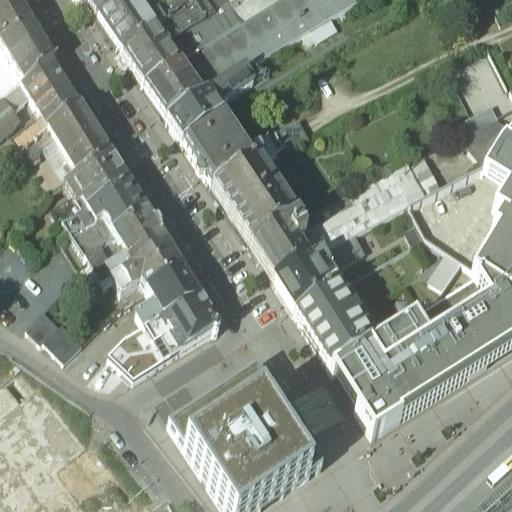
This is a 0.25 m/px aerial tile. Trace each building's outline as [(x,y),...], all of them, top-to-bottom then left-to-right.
[(0,0),(0,16),(14,8),(9,0),(0,0)] [(78,0),(95,25),(133,1),(133,0),(78,0)] [(134,0),(133,1),(95,25),(119,59),(153,38),(200,8),(196,2),(194,0),(182,0),(160,14),(156,17),(155,22),(152,24),(145,13),(151,9),(145,0),(134,0)] [(324,30),(304,0),(291,0),(241,32),(186,67),(142,94),(165,128),(203,103),(205,102),(210,99),(243,78),(308,39),(324,30)] [(145,0),(151,9),(145,13),(152,24),(155,22),(156,17),(160,14),(154,5),(161,0),(194,0),(196,2),(198,0),(145,0)] [(161,0),(154,5),(160,14),(182,0),(161,0)] [(213,0),(200,8),(209,22),(227,11),(225,9),(219,0),(213,0)] [(219,0),(225,9),(227,11),(230,15),(241,32),(291,0),(219,0)] [(304,0),(324,30),(329,27),(373,0),(304,0)] [(476,0),(475,0),(443,0),(452,15),(476,0)] [(0,49),(29,31),(14,8),(0,16),(0,49)] [(200,8),(153,38),(159,47),(168,41),(175,44),(209,22),(200,8)] [(230,15),(181,45),(177,53),(186,67),(241,32),(230,15)] [(324,30),(308,39),(314,50),(335,37),(329,27),(324,30)] [(29,31),(0,49),(0,56),(22,92),(50,70),(52,69),(29,31)] [(153,38),(119,59),(142,94),(186,67),(177,53),(173,55),(171,51),(161,51),(159,47),(153,38)] [(511,78),(511,40),(496,48),(511,78)] [(22,92),(0,56),(0,108),(19,94),(22,92)] [(22,92),(19,94),(28,107),(39,124),(47,137),(75,112),(50,70),(22,92)] [(243,78),(210,99),(216,108),(217,110),(220,110),(251,90),(243,78)] [(0,108),(0,146),(13,137),(13,131),(17,128),(11,120),(28,107),(19,94),(0,108)] [(210,99),(205,102),(211,111),(216,108),(210,99)] [(203,103),(165,128),(181,151),(219,126),(212,116),(203,103)] [(47,137),(46,138),(57,155),(68,173),(75,184),(109,162),(108,160),(107,160),(78,114),(79,113),(78,110),(75,112),(47,137)] [(227,121),(220,110),(212,116),(219,126),(220,125),(227,121)] [(490,114),(463,128),(469,141),(494,128),(497,127),(490,114)] [(39,124),(8,149),(19,162),(46,138),(47,137),(39,124)] [(243,161),(220,125),(219,126),(181,151),(210,195),(252,174),(243,161)] [(463,128),(455,132),(461,145),(469,141),(463,128)] [(298,129),(276,140),(285,157),(307,146),(298,129)] [(46,138),(25,156),(34,167),(39,164),(41,156),(48,150),(53,158),(57,155),(46,138)] [(276,140),(248,154),(248,158),(243,161),(252,174),(258,171),(285,157),(276,140)] [(511,141),(509,140),(497,154),(483,177),(406,217),(422,247),(445,262),(458,271),(459,272),(487,290),(488,290),(511,300),(511,141)] [(34,167),(25,156),(19,162),(25,172),(34,167)] [(70,188),(62,193),(71,208),(79,221),(85,217),(93,213),(127,191),(109,162),(75,184),(70,188)] [(252,174),(210,195),(248,253),(294,225),(258,171),(252,174)] [(68,173),(62,176),(70,188),(75,184),(68,173)] [(401,176),(311,222),(330,256),(353,245),(402,219),(395,206),(412,197),(401,176)] [(127,191),(93,213),(102,228),(111,242),(145,220),(127,191)] [(66,209),(49,219),(58,234),(61,232),(79,221),(71,208),(67,211),(66,209)] [(93,213),(85,217),(94,233),(102,228),(93,213)] [(79,221),(61,232),(69,243),(80,236),(82,240),(94,233),(85,217),(79,221)] [(145,220),(111,242),(114,247),(149,226),(145,220)] [(294,225),(248,253),(272,290),(305,269),(308,268),(295,253),(303,248),(300,243),(313,236),(309,229),(300,234),(294,225)] [(149,226),(114,247),(124,263),(131,275),(166,253),(149,226)] [(94,233),(82,240),(80,236),(69,243),(83,266),(114,247),(111,242),(102,228),(94,233)] [(330,256),(321,261),(327,276),(325,277),(327,281),(362,262),(353,245),(330,256)] [(131,275),(129,276),(139,292),(144,301),(181,278),(166,253),(131,275)] [(308,268),(305,269),(314,284),(325,277),(327,276),(321,261),(308,268)] [(445,262),(420,277),(428,291),(454,275),(459,272),(458,271),(445,262)] [(118,265),(92,281),(99,294),(129,276),(131,275),(124,263),(119,266),(118,265)] [(305,269),(272,290),(292,322),(327,300),(319,286),(316,288),(314,284),(305,269)] [(86,272),(74,285),(87,306),(99,294),(92,281),(86,271),(86,272)] [(335,372),(350,396),(347,409),(372,446),(511,355),(511,300),(488,290),(487,290),(459,272),(454,275),(428,315),(371,350),(335,372)] [(129,276),(99,294),(101,299),(113,292),(119,304),(139,292),(129,276)] [(181,278),(144,301),(151,312),(160,328),(198,305),(181,278)] [(331,286),(323,284),(319,286),(327,300),(336,295),(331,286)] [(371,350),(336,295),(327,300),(292,322),(327,377),(335,372),(371,350)] [(160,328),(157,330),(177,361),(177,362),(210,341),(212,343),(218,339),(215,334),(212,334),(205,322),(207,320),(198,305),(160,328)] [(151,312),(134,323),(143,338),(157,330),(160,328),(151,312)] [(42,319),(24,338),(39,353),(42,350),(57,335),(42,319)] [(143,338),(123,351),(107,367),(132,390),(177,361),(157,330),(143,338)] [(57,335),(42,350),(62,371),(80,353),(60,332),(57,335)] [(268,511),(322,478),(256,376),(166,434),(216,511),(268,511)]
